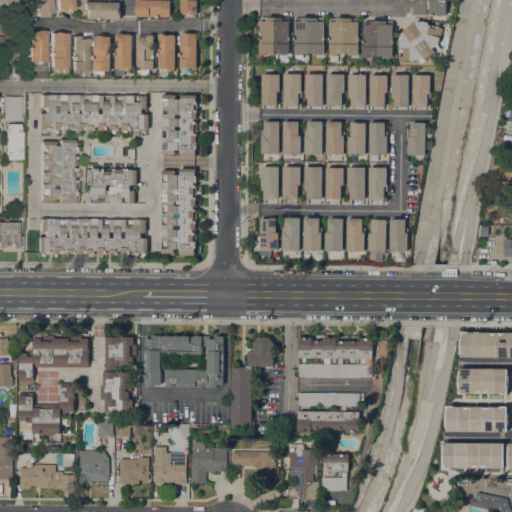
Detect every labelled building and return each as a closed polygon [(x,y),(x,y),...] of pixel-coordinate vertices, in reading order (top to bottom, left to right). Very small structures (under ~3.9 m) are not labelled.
[(51,0),(53,12),(37,15),(34,0),(51,0)] [(72,0),(74,9),(58,12),(56,0),(72,0)] [(170,0),(170,17),(136,16),(136,13),(135,13),(135,6),(136,6),(136,0),(170,0)] [(196,0),(196,14),(180,14),(180,0),(196,0)] [(411,14),(411,0),(446,0),(446,14),(411,14)] [(119,3),(119,11),(120,11),(120,19),(86,18),(86,9),(84,9),(83,8),(83,4),(85,2),(119,3)] [(260,20),(267,20),(267,18),(288,17),(289,53),(286,53),(286,54),(280,54),(280,53),(268,53),(266,53),(266,54),(262,54),(262,53),(260,53),(260,61),(253,61),(253,51),(260,51),(260,20)] [(323,54),(321,54),(321,55),(315,55),(315,53),(303,53),(303,54),(301,54),(301,55),(296,55),(296,54),(294,54),(294,18),(323,18),(323,54)] [(358,54),(356,54),(356,55),(349,55),(349,53),(337,54),(336,54),(336,55),(331,55),(331,54),(329,54),(329,18),(358,18),(358,54)] [(438,44),(442,49),(436,53),(435,52),(425,59),(426,60),(421,64),(418,60),(401,60),(401,45),(399,45),(399,39),(401,37),(399,35),(402,32),(402,31),(413,22),(414,23),(418,19),(420,22),(422,20),(428,22),(428,24),(443,28),(438,44)] [(364,20),(393,21),(392,57),(390,57),(390,58),(384,58),(384,56),(372,56),(372,57),(370,57),(370,58),(365,58),(365,56),(363,56),(364,20)] [(45,61),(29,61),(29,30),(45,30),(45,61)] [(66,75),(51,74),(51,67),(50,67),(51,32),(67,33),(66,75)] [(196,67),(179,67),(180,33),(184,33),(184,32),(190,33),(190,34),(196,34),(196,67)] [(124,69),(124,75),(115,75),(115,34),(117,34),(117,33),(123,33),(123,34),(132,34),(131,69),(130,70),(125,70),(124,69)] [(137,69),(137,38),(139,38),(139,37),(145,37),(145,38),(146,38),(146,35),(147,35),(147,34),(152,34),(152,35),(153,35),(153,69),(138,69),(137,69)] [(175,70),(173,71),(168,71),(167,70),(167,75),(159,75),(159,68),(158,68),(159,34),(166,34),(166,35),(175,35),(175,70)] [(110,71),(93,70),(94,36),(96,36),(96,35),(104,35),(104,36),(110,36),(110,71)] [(88,71),(72,71),(72,36),(88,36),(88,71)] [(0,66),(24,66),(24,79),(0,78),(0,66)] [(322,108),(307,107),(307,97),(304,97),(305,73),(322,74),(322,108)] [(262,74),(279,74),(279,91),(277,91),(277,107),(262,106),(262,74)] [(283,74),(301,74),(301,97),(298,97),(298,108),(283,108),(283,74)] [(327,74),(344,74),(344,92),(341,92),(341,108),(326,108),(327,74)] [(365,108),(350,108),(350,97),(348,97),(348,74),(365,74),(365,108)] [(370,74),(387,74),(387,92),(384,92),(384,107),(369,107),(370,74)] [(408,108),(393,108),(394,98),(391,98),(391,74),(409,75),(408,108)] [(413,75),(430,75),(430,98),(427,98),(427,108),(413,108),(413,75)] [(162,94),(197,95),(196,149),(195,149),(195,156),(180,156),(180,150),(175,150),(174,154),(162,154),(162,94)] [(148,114),(148,129),(37,128),(37,112),(44,112),(44,107),(40,107),(40,95),(146,95),(146,98),(147,98),(147,101),(146,101),(146,108),(142,108),(142,114),(148,114)] [(20,119),(3,119),(3,96),(20,96),(20,119)] [(279,156),(261,156),(261,135),(264,135),(264,121),(279,121),(279,156)] [(283,121),(298,121),(298,135),(300,135),(300,156),(283,155),(283,121)] [(322,154),(304,154),(304,135),(307,135),(307,122),(309,122),(309,121),(320,121),(320,122),(322,122),(322,154)] [(326,122),(329,122),(329,121),(339,121),(339,122),(341,122),(341,130),(344,131),(343,156),(326,156),(326,122)] [(369,122),(385,122),(385,131),(387,131),(387,156),(369,156),(369,122)] [(425,156),(408,156),(408,136),(410,136),(411,122),(426,122),(425,156)] [(365,156),(347,156),(347,136),(350,136),(350,123),(365,123),(365,156)] [(20,158),(18,158),(18,159),(6,159),(6,152),(4,152),(4,131),(6,131),(6,124),(20,124),(20,158)] [(40,141),(52,141),(52,145),(58,145),(58,139),(73,139),(73,146),(75,146),(74,196),(73,196),(73,203),(58,203),(58,197),(52,196),(52,200),(39,200),(40,141)] [(122,156),(122,146),(127,146),(127,149),(134,149),(134,156),(127,157),(127,155),(122,156)] [(278,199),(263,199),(263,189),(261,189),(261,166),(278,166),(278,199)] [(282,166),(300,166),(300,185),(297,185),(298,201),(283,201),(282,166)] [(322,201),(307,201),(307,190),(303,190),(304,183),(304,167),(322,167),(322,201)] [(326,167),(343,167),(343,184),(341,184),(340,201),(325,200),(326,167)] [(365,201),(350,201),(350,190),(347,190),(347,183),(347,167),(365,167),(365,201)] [(369,167),(387,167),(387,190),(384,190),(384,199),(369,199),(369,167)] [(86,203),(87,190),(91,190),(91,184),(85,184),(85,169),(93,169),(93,168),(129,168),(128,169),(136,169),(136,185),(130,185),(130,190),(134,190),(134,203),(86,203)] [(161,170),(174,170),(174,174),(180,174),(180,168),(196,168),(196,248),(195,248),(195,255),(179,255),(179,249),(174,249),(174,253),(161,253),(161,170)] [(23,217),(14,217),(14,207),(23,207),(23,217)] [(299,250),(282,250),(282,228),(285,228),(285,217),(300,217),(299,250)] [(146,237),(146,253),(140,253),(140,254),(115,254),(115,253),(110,253),(110,254),(92,254),(92,252),(86,252),(86,254),(68,254),(68,252),(63,252),(63,253),(44,253),(44,252),(37,252),(37,235),(42,235),(42,231),(38,231),(38,218),(145,219),(145,222),(146,222),(146,226),(145,226),(145,232),(140,232),(140,237),(146,237)] [(260,218),(275,218),(275,232),(278,232),(278,250),(260,250),(260,218)] [(304,218),(319,218),(319,227),(321,227),(321,252),(303,252),(304,218)] [(342,253),(325,253),(325,232),(328,232),(328,218),(343,218),(342,253)] [(347,218),(361,218),(361,227),(365,227),(365,234),(364,234),(364,253),(347,253),(347,218)] [(386,253),(368,253),(368,233),(371,233),(371,218),(376,218),(376,219),(386,220),(386,253)] [(390,218),(405,218),(405,228),(408,228),(408,235),(407,235),(407,254),(390,253),(390,218)] [(0,222),(16,222),(17,237),(19,237),(19,245),(16,248),(10,248),(10,245),(2,245),(2,248),(0,248),(0,222)] [(481,226),(488,226),(488,235),(480,235),(481,226)] [(511,255),(503,255),(504,238),(511,238),(511,255)] [(511,331),(460,331),(460,357),(511,357),(511,331)] [(145,338),(152,338),(152,336),(223,335),(223,353),(224,353),(224,371),(223,371),(223,384),(217,384),(217,387),(166,387),(166,369),(208,369),(208,346),(202,346),(202,353),(160,354),(160,357),(162,357),(162,365),(160,365),(160,384),(154,384),(154,387),(145,387),(145,338)] [(100,384),(102,384),(102,372),(104,372),(104,336),(132,336),(132,391),(128,394),(128,398),(132,398),(132,414),(103,413),(104,399),(100,399),(100,384)] [(252,366),(251,423),(253,423),(253,426),(251,426),(251,427),(231,427),(231,367),(244,367),(244,365),(248,365),(248,350),(253,350),(253,342),(257,336),(269,336),(273,342),(273,366),(252,366)] [(33,367),(33,381),(19,381),(19,352),(33,352),(33,337),(88,337),(88,367),(33,367)] [(299,357),(299,351),(298,351),(298,337),(312,337),(312,340),(323,340),(323,337),(337,337),(337,340),(360,340),(360,337),(374,337),(374,350),(373,350),(373,358),(299,357)] [(0,355),(0,338),(7,338),(7,341),(12,340),(13,350),(8,350),(9,355),(0,355)] [(10,377),(12,377),(12,386),(0,386),(0,363),(10,363),(10,377)] [(298,376),(298,363),(373,364),(373,377),(298,376)] [(506,393),(506,368),(459,368),(459,392),(506,393)] [(18,420),(19,392),(35,393),(35,404),(59,404),(60,384),(75,384),(74,411),(68,411),(66,414),(61,413),(60,432),(55,432),(52,435),(39,435),(36,433),(32,433),(32,424),(27,424),(24,420),(18,420)] [(360,393),(360,405),(298,405),(298,392),(360,393)] [(506,432),(507,407),(446,406),(446,431),(506,432)] [(361,411),(360,432),(346,432),(346,429),(311,428),(311,431),(298,430),(298,411),(361,411)] [(98,436),(98,422),(112,422),(112,436),(98,436)] [(115,422),(129,422),(129,436),(115,436),(115,422)] [(179,425),(189,425),(189,436),(184,436),(179,429),(179,425)] [(0,436),(12,436),(12,478),(6,478),(6,479),(0,479),(0,436)] [(335,438),(335,449),(326,449),(327,438),(335,438)] [(206,472),(206,482),(191,482),(191,467),(192,467),(192,447),(193,447),(193,443),(204,443),(204,442),(210,442),(210,447),(226,447),(226,472),(224,472),(223,471),(218,471),(218,472),(206,472)] [(503,468),(503,443),(443,442),(443,467),(503,468)] [(297,476),(289,476),(289,457),(288,457),(288,444),(302,444),(302,449),(318,449),(318,464),(313,464),(313,481),(318,481),(318,498),(287,498),(287,486),(297,486),(297,476)] [(154,452),(153,452),(153,446),(166,446),(166,452),(168,452),(168,453),(186,453),(186,484),(172,484),(172,482),(154,482),(154,452)] [(255,474),(255,465),(231,465),(232,450),(273,451),(273,462),(274,462),(274,467),(278,467),(278,476),(273,476),(273,475),(255,474)] [(63,453),(74,453),(74,466),(62,465),(63,453)] [(108,480),(92,481),(92,483),(79,483),(78,460),(85,460),(85,454),(97,453),(106,457),(107,456),(107,462),(108,462),(108,480)] [(324,471),(324,462),(324,453),(349,454),(349,471),(324,471)] [(119,458),(138,458),(138,457),(148,457),(148,471),(149,471),(149,473),(148,473),(148,480),(139,480),(139,483),(119,483),(119,458)] [(19,467),(32,467),(32,464),(55,464),(55,471),(62,471),(62,474),(72,474),(72,471),(76,471),(76,488),(61,488),(61,489),(53,489),(53,488),(40,488),(40,486),(31,485),(31,488),(28,488),(28,489),(21,489),(21,488),(19,488),(19,467)] [(347,477),(347,490),(322,490),(322,477),(347,477)] [(494,511),(493,510),(469,505),(471,499),(474,500),(477,491),(506,498),(510,511),(494,511)]
